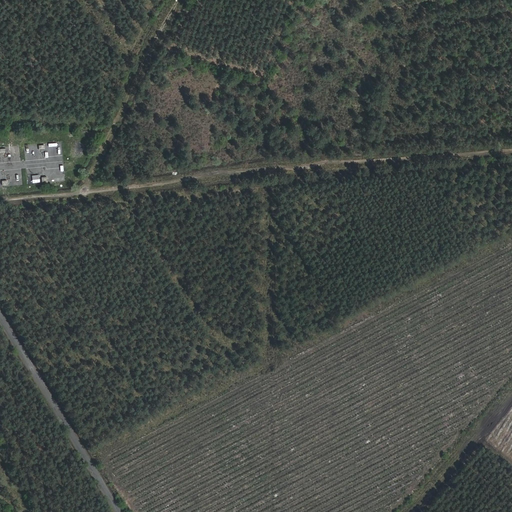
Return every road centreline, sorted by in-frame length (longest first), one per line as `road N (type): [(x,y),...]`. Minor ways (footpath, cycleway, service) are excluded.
road 1 (track): [(0,198),(511,150)]
road 2 (unclassified): [(0,319),(117,511)]
road 3 (track): [(414,511),(511,399)]
